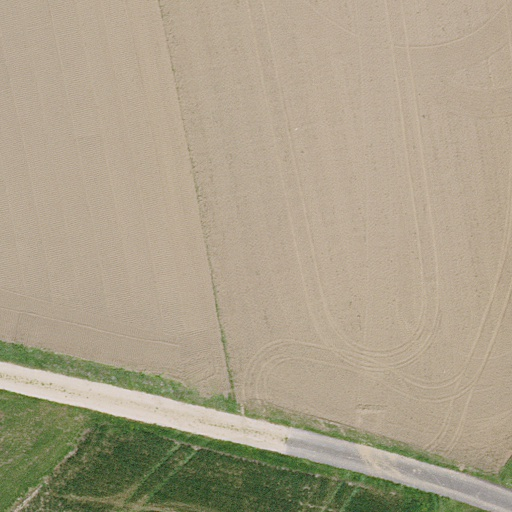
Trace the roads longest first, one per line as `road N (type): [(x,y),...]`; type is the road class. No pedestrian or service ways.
road 1 (track): [(314,453),(0,380)]
road 2 (residential): [(499,511),(314,453)]
